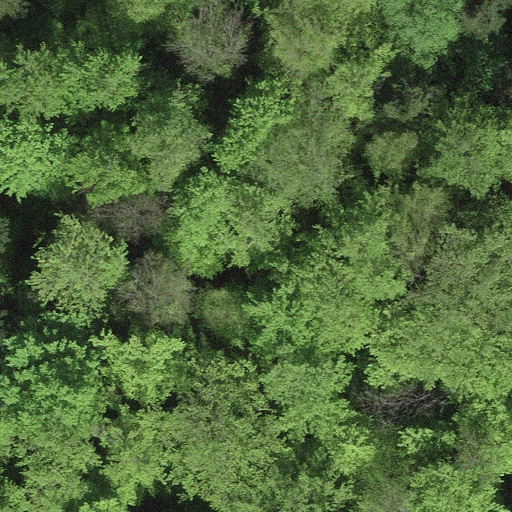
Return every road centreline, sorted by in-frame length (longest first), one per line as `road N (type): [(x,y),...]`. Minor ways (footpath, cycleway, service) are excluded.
road 1 (track): [(190,0),(511,258)]
road 2 (track): [(144,511),(511,351)]
